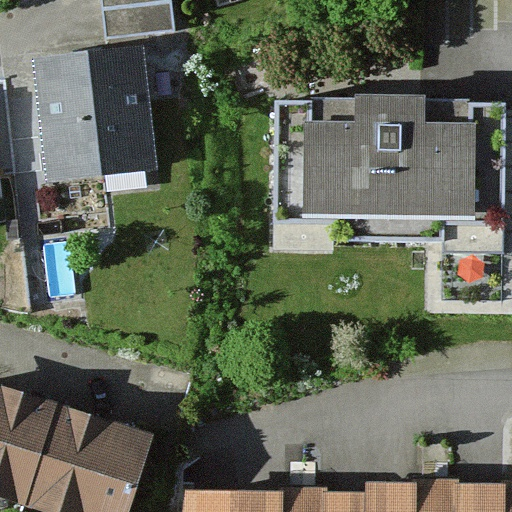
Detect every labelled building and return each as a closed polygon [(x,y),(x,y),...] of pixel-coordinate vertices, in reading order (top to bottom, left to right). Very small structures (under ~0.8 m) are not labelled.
[(109,0),(112,38),(175,33),(172,0),(109,0)] [(38,57),(51,181),(163,170),(151,46),(38,57)] [(508,106),(277,103),(275,265),(333,266),(333,260),(442,261),(442,267),(506,268),(508,106)] [(13,393),(0,390),(0,511),(3,511),(137,511),(158,431),(112,419),(13,393)] [(253,505),(227,506),(227,511),(506,511),(506,494),(477,494),(393,496),(365,496),(366,503),(331,504),(253,505)]
